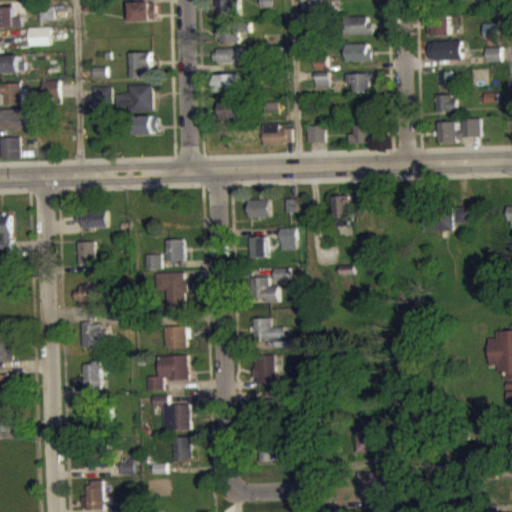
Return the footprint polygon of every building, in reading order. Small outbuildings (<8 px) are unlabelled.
[(319,19),(319,1),(302,1),(303,19),(319,19)] [(85,21),(101,20),(100,6),(84,7),(85,21)] [(218,24),(243,23),(243,7),(218,8),(218,24)] [(133,30),(159,29),(158,10),(132,10),(133,30)] [(0,35),(24,35),(24,25),(17,26),(17,15),(0,16),(0,35)] [(56,29),(56,15),(42,15),(42,29),(56,29)] [(455,43),(455,24),(430,25),(431,44),(455,43)] [(347,25),(347,43),(374,43),(374,25),(347,25)] [(220,52),(243,51),(243,41),(251,40),(251,32),(219,33),(220,52)] [(52,36),(31,36),(32,54),(53,54),(52,36)] [(432,50),(433,69),(465,68),(465,49),(432,50)] [(374,52),(348,53),(349,71),(374,70),(374,52)] [(243,72),(244,56),(220,56),(220,71),(243,72)] [(504,70),(504,56),(488,56),(489,70),(504,70)] [(152,61),(132,61),(133,87),(153,86),(152,61)] [(0,81),(26,81),(26,64),(0,64),(0,81)] [(109,75),(94,76),(95,86),(109,86),(109,75)] [(332,96),(332,80),(318,81),(318,96),(332,96)] [(349,82),(349,93),(355,93),(355,101),(373,101),(373,89),(377,89),(377,81),(349,82)] [(221,101),(242,101),(241,82),(221,83),(221,101)] [(45,89),(45,106),(62,106),(62,89),(45,89)] [(24,91),(3,92),(3,113),(25,113),(24,91)] [(156,120),(156,93),(131,93),(132,102),(118,102),(118,115),(131,114),(131,120),(156,120)] [(114,94),(95,95),(95,114),(115,114),(114,94)] [(486,101),(487,111),(500,111),(500,101),(486,101)] [(460,120),(459,104),(438,105),(438,121),(460,120)] [(222,127),(242,126),(241,110),(221,110),(222,127)] [(282,110),(267,110),(266,121),(282,121),(282,110)] [(29,117),(0,117),(0,137),(29,137),(29,117)] [(135,125),(135,143),(161,142),(161,124),(135,125)] [(440,130),(440,151),(460,151),(460,145),(483,145),(483,127),(472,127),(472,139),(459,139),(458,130),(440,130)] [(265,133),(266,153),(295,153),(295,137),(282,137),(282,132),(265,133)] [(352,152),(375,152),(374,133),(356,134),(356,142),(351,142),(352,152)] [(328,151),(327,134),(310,134),(310,151),(328,151)] [(5,167),(24,166),(24,145),(5,146),(5,167)] [(353,204),(337,204),(338,235),(353,234),(353,204)] [(288,221),(299,221),(299,207),(288,207),(288,221)] [(251,209),(251,226),(273,225),(272,208),(251,209)] [(475,231),(474,215),(458,215),(458,232),(475,231)] [(109,219),(78,219),(79,236),(110,235),(109,219)] [(426,240),(456,239),(455,219),(426,220),(426,240)] [(0,222),(0,241),(6,241),(6,244),(14,244),(14,222),(0,222)] [(299,259),(299,237),(282,237),(283,259),(299,259)] [(271,266),(270,245),(252,246),(253,267),(271,266)] [(187,269),(187,248),(169,248),(169,270),(187,269)] [(99,273),(98,250),(80,251),(81,274),(99,273)] [(164,263),(148,263),(148,277),(164,277),(164,263)] [(0,299),(11,299),(10,273),(0,273),(0,299)] [(292,277),(277,277),(277,288),(292,288),(292,277)] [(160,281),(159,310),(190,311),(191,289),(186,289),(187,281),(160,281)] [(282,309),(281,294),(272,295),(272,286),(255,286),(256,310),(282,309)] [(106,310),(105,290),(83,291),(83,299),(77,299),(78,311),(106,310)] [(275,327),(256,327),(257,348),(292,347),(292,334),(275,335),(275,327)] [(85,356),(112,355),(111,333),(85,334),(85,356)] [(168,357),(192,356),(192,334),(168,335),(168,357)] [(511,389),(511,339),(498,340),(498,346),(491,346),(492,376),(507,376),(507,390),(511,389)] [(0,369),(16,369),(16,345),(0,345),(0,369)] [(161,385),(150,385),(150,399),(167,399),(166,389),(192,388),(192,364),(161,364),(161,385)] [(277,364),(256,364),(257,393),(278,392),(277,364)] [(104,371),(86,372),(87,398),(105,397),(104,371)] [(0,383),(0,396),(0,409),(17,408),(16,383),(0,383)] [(194,438),(193,413),(171,413),(171,403),(155,404),(156,415),(165,415),(166,439),(194,438)] [(0,428),(0,439),(16,439),(16,417),(0,416),(0,428)] [(389,462),(389,439),(360,438),(360,461),(389,462)] [(177,467),(195,467),(194,445),(176,446),(177,467)] [(261,456),(262,471),(281,470),(280,454),(261,456)] [(88,461),(89,478),(108,477),(107,460),(88,461)] [(123,471),(123,482),(136,483),(137,468),(132,468),(132,471),(123,471)] [(360,481),(361,509),(380,508),(379,481),(360,481)] [(106,511),(106,489),(89,490),(89,505),(84,505),(84,511),(106,511)]
